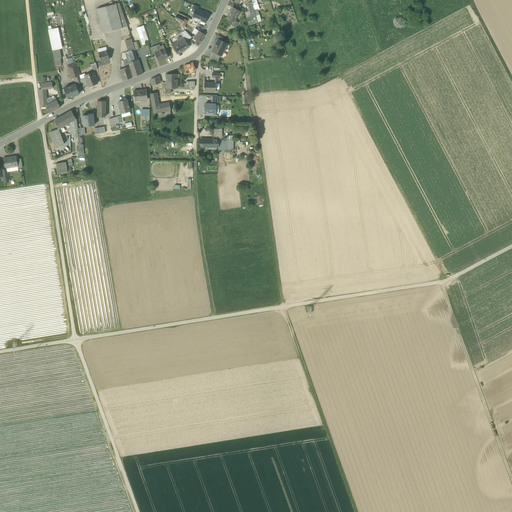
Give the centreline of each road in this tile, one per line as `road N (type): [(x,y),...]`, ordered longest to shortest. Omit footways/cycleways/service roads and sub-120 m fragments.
road 1 (track): [(75,339),(446,280),(511,246)]
road 2 (track): [(356,511),(282,306),(259,153)]
road 3 (track): [(75,339),(39,122)]
road 4 (secondary): [(0,143),(199,53)]
road 5 (track): [(511,480),(440,281)]
road 6 (track): [(75,339),(137,511)]
road 7 (track): [(213,317),(194,148)]
road 8 (track): [(26,0),(39,122)]
